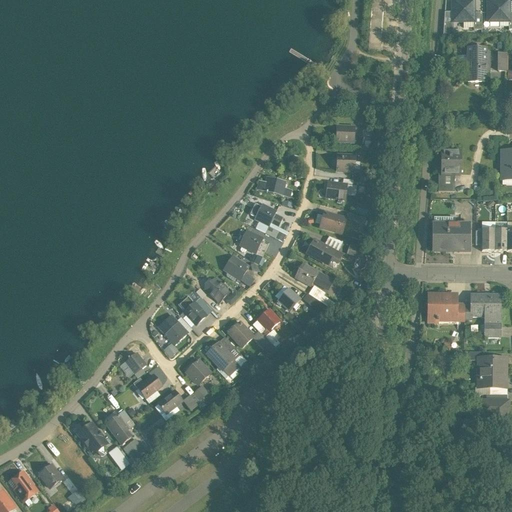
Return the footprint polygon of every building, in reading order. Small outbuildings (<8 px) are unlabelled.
[(474,14),(474,1),(452,1),(452,13),(453,23),(463,23),(473,23),(474,22),(474,14)] [(509,1),(488,1),(488,22),(499,22),(508,22),(509,22),(509,13),(509,1)] [(452,13),(444,13),(443,36),(453,36),(453,23),(452,23),(452,13)] [(482,31),(481,14),(474,14),(474,22),(473,23),(473,29),(473,31),(482,31)] [(486,50),(468,50),(467,83),(485,84),(485,73),(488,73),(489,55),(486,55),(486,50)] [(506,55),(498,55),(498,73),(506,73),(506,55)] [(355,128),(339,128),(339,143),(354,143),(355,128)] [(511,180),(511,152),(502,153),(502,180),(511,180)] [(460,153),(442,153),(441,173),(438,172),(438,186),(453,186),(453,175),(460,176),(460,153)] [(355,158),(338,157),(338,158),(339,158),(339,171),(338,171),(338,172),(354,173),(355,158)] [(297,159),(290,158),(288,170),(295,171),(297,159)] [(285,184),(268,180),(265,193),(282,197),(285,184)] [(346,187),(328,185),(326,199),(344,201),(346,187)] [(359,205),(357,214),(368,217),(371,208),(359,205)] [(250,217),(256,220),(261,209),(255,206),(250,217)] [(276,214),(262,207),(261,209),(256,220),(255,221),(269,228),(271,224),(274,218),(276,214)] [(349,214),(348,221),(364,225),(366,219),(349,214)] [(346,221),(326,215),(322,229),(342,235),(346,221)] [(282,221),(274,218),(271,224),(278,228),(282,221)] [(469,226),(433,225),(433,252),(469,252),(469,226)] [(275,240),(278,234),(269,229),(265,235),(275,240)] [(494,231),(481,230),(481,233),(481,246),(481,252),(494,252),(494,231)] [(507,231),(494,231),(494,252),(507,252),(507,231)] [(365,237),(351,233),(348,242),(362,247),(365,237)] [(263,241),(249,234),(242,248),(256,255),(263,241)] [(278,235),(276,240),(282,243),(284,238),(278,235)] [(342,243),(330,239),(325,248),(334,253),(336,254),(342,243)] [(325,248),(317,244),(310,256),(327,266),(327,265),(334,253),(325,248)] [(366,254),(355,251),(353,259),(363,263),(366,254)] [(336,254),(334,253),(327,265),(327,266),(333,269),(335,268),(341,257),(336,254)] [(249,269),(236,260),(228,273),(240,281),(249,269)] [(318,274),(304,266),(297,280),(311,287),(313,283),(318,274)] [(332,282),(318,274),(313,283),(327,291),(332,282)] [(249,277),(244,283),(250,288),(255,282),(249,277)] [(217,281),(206,292),(219,304),(229,293),(217,281)] [(309,297),(331,311),(336,305),(324,297),(325,294),(315,288),(309,297)] [(300,301),(288,290),(278,302),(290,312),(300,301)] [(236,293),(226,302),(231,307),(240,298),(236,293)] [(456,296),(428,295),(428,325),(438,325),(438,323),(456,323),(456,306),(456,296)] [(500,296),(471,296),(471,308),(471,318),(472,318),(484,318),(484,326),(488,326),(500,326),(500,296)] [(211,312),(200,300),(195,305),(206,317),(211,312)] [(195,305),(194,304),(184,313),(196,326),(206,317),(195,305)] [(464,306),(456,306),(456,323),(464,323),(464,322),(464,308),(464,306)] [(279,323),(268,311),(258,321),(266,330),(268,333),(279,323)] [(158,327),(166,335),(178,324),(171,316),(158,327)] [(261,335),(266,330),(258,321),(253,326),(261,335)] [(188,334),(178,324),(166,335),(175,346),(188,334)] [(253,339),(240,325),(229,335),(242,349),(253,339)] [(500,326),(488,326),(484,326),(484,339),(500,339),(500,326)] [(273,332),(264,340),(271,347),(280,339),(273,332)] [(259,335),(254,339),(271,358),(276,353),(271,347),(264,340),(259,335)] [(177,351),(172,346),(166,352),(170,357),(177,351)] [(221,348),(210,358),(223,372),(234,362),(221,348)] [(263,352),(258,357),(263,363),(268,358),(263,352)] [(478,362),(478,360),(488,360),(488,354),(468,353),(468,362),(478,362)] [(146,367),(137,355),(125,364),(135,376),(146,367)] [(488,360),(478,360),(478,362),(477,389),(489,390),(505,390),(506,360),(488,360)] [(198,362),(185,373),(198,386),(210,375),(198,362)] [(234,362),(223,372),(229,378),(239,368),(234,362)] [(144,384),(137,389),(145,400),(162,387),(153,376),(144,384)] [(140,379),(133,384),(137,389),(144,384),(140,379)] [(193,411),(211,395),(202,385),(185,402),(193,411)] [(175,393),(159,405),(162,409),(161,410),(162,411),(163,410),(166,414),(182,402),(175,393)] [(485,402),(480,402),(480,413),(489,413),(488,432),(508,432),(508,402),(506,402),(485,402)] [(129,430),(119,416),(107,425),(122,445),(130,439),(126,433),(129,430)] [(91,426),(79,436),(82,440),(82,441),(88,449),(89,448),(93,455),(106,445),(101,438),(102,438),(98,433),(97,434),(91,426)] [(156,442),(164,435),(157,427),(149,433),(156,442)] [(136,441),(126,448),(135,460),(145,452),(136,441)] [(124,458),(117,449),(110,454),(117,464),(124,458)] [(124,458),(117,464),(121,469),(128,464),(124,458)] [(62,479),(50,464),(37,474),(49,489),(62,479)] [(31,488),(21,475),(13,481),(18,488),(15,490),(25,503),(37,493),(32,487),(31,488)] [(80,492),(70,498),(73,502),(82,496),(80,492)] [(11,511),(14,510),(2,494),(0,495),(0,511),(11,511)]
